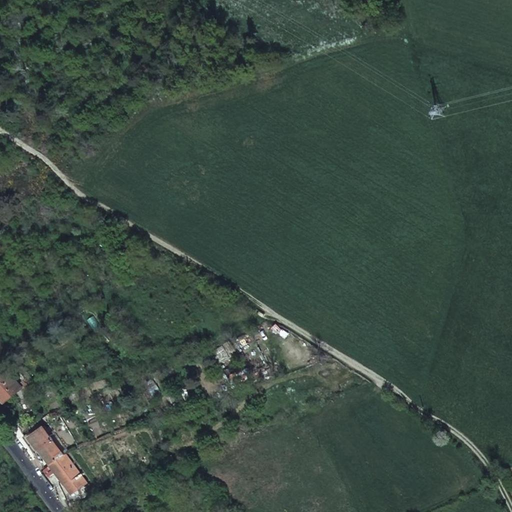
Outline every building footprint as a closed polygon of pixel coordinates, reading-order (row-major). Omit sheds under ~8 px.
[(1,371),(0,371),(0,390),(9,401),(19,393),(1,371)] [(65,455),(66,454),(45,425),(32,435),(53,464),(65,455)] [(43,464),(46,469),(53,464),(32,435),(27,429),(20,435),(37,457),(40,455),(45,462),(43,464)] [(151,459),(159,457),(156,443),(148,445),(151,459)] [(86,483),(66,454),(65,455),(53,464),(46,469),(50,474),(56,469),(74,492),(86,483)] [(32,462),(37,468),(43,464),(45,462),(40,455),(37,457),(32,462)] [(92,511),(83,502),(73,511),(92,511)]
